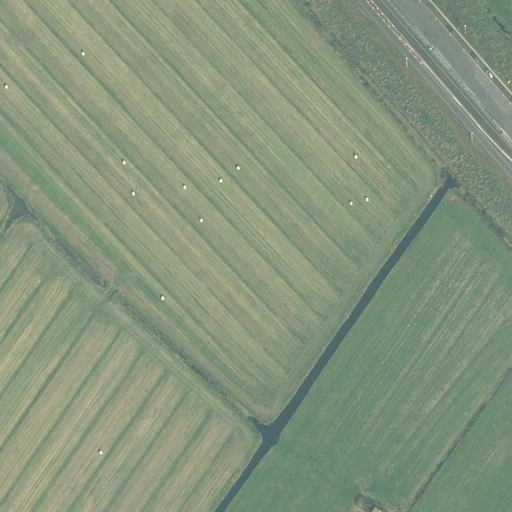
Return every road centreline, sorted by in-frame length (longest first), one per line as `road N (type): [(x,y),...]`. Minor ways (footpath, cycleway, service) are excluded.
road 1 (motorway): [(369,0),(511,164)]
road 2 (motorway): [(511,126),(401,0)]
